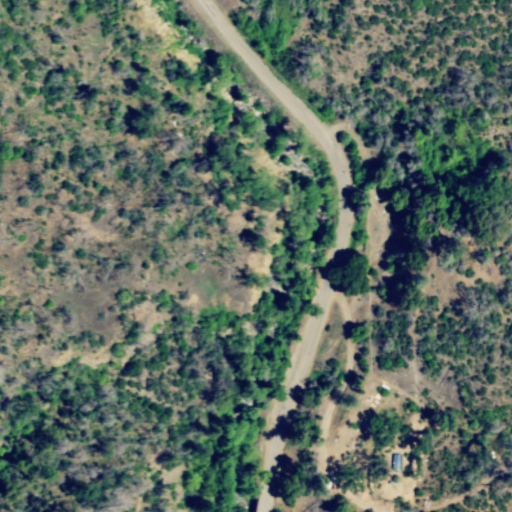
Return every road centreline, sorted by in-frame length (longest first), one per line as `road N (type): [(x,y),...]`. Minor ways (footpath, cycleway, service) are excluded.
road 1 (tertiary): [(273,469),(293,381),(345,233),(350,191),(321,131),(253,69),(209,0)]
road 2 (track): [(345,233),(380,275),(387,333),(343,434),(350,458),(411,483),(448,463),(500,498),(502,511)]
